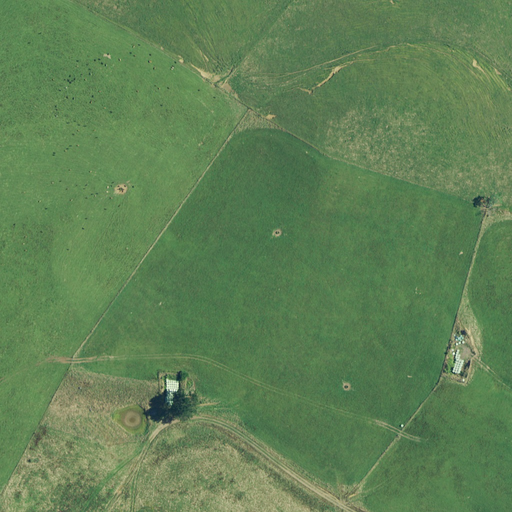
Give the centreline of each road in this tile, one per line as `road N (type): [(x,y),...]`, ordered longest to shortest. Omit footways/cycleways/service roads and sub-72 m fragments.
road 1 (track): [(425,441),(189,357),(37,360),(0,384)]
road 2 (track): [(108,511),(158,427),(207,418)]
